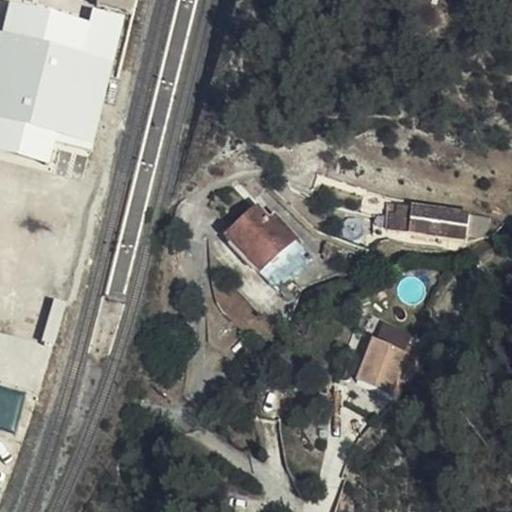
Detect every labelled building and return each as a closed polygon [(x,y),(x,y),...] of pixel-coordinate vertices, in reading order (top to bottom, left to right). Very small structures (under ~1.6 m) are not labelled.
[(128,18),(103,11),(100,23),(10,0),(5,0),(0,22),(0,160),(48,173),(55,148),(91,157),(128,18)] [(106,0),(103,11),(128,18),(132,0),(106,0)] [(221,236),(276,283),(307,251),(251,202),(221,236)] [(385,231),(464,236),(463,209),(393,204),(394,212),(384,213),(385,231)] [(323,255),(343,261),(347,250),(328,244),(323,255)] [(357,381),(400,395),(412,351),(370,338),(357,381)]
